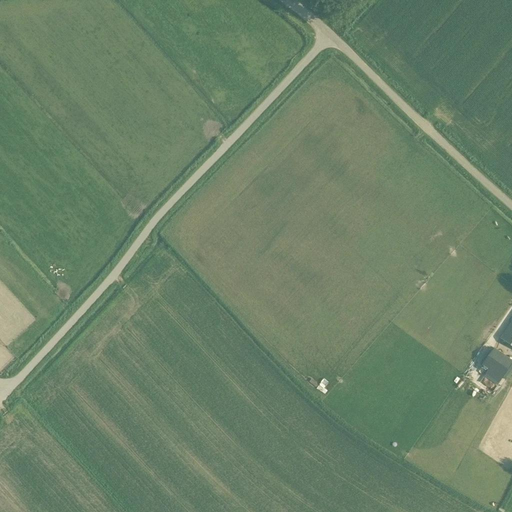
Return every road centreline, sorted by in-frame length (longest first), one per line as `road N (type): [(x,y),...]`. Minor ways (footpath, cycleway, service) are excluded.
road 1 (track): [(328,39),(156,216),(125,265),(0,399)]
road 2 (unclassified): [(278,0),(511,206)]
